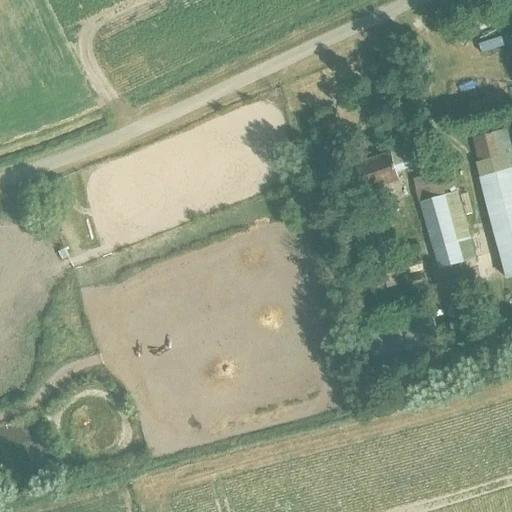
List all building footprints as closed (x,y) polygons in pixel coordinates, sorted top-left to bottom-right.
[(475,165),(479,180),(506,281),(511,279),(511,129),(472,141),(479,164),(475,165)] [(363,190),(377,185),(383,203),(395,199),(389,181),(398,178),(389,153),(354,164),(363,190)] [(477,257),(457,191),(455,173),(441,177),(440,173),(414,181),(420,202),(440,269),(477,257)] [(419,260),(362,278),(366,291),(423,272),(419,260)] [(433,312),(367,326),(377,377),(443,363),(433,312)]
